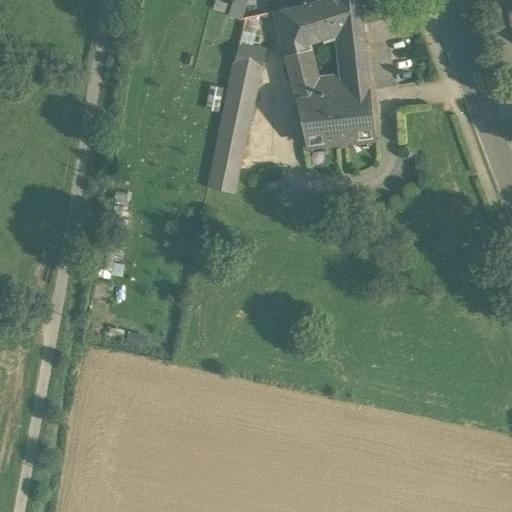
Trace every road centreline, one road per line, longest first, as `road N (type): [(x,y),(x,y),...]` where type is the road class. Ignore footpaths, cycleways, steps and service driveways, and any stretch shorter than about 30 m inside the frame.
road 1 (track): [(103,0),(50,321)]
road 2 (tertiary): [(509,181),(440,0)]
road 3 (track): [(50,321),(17,511)]
